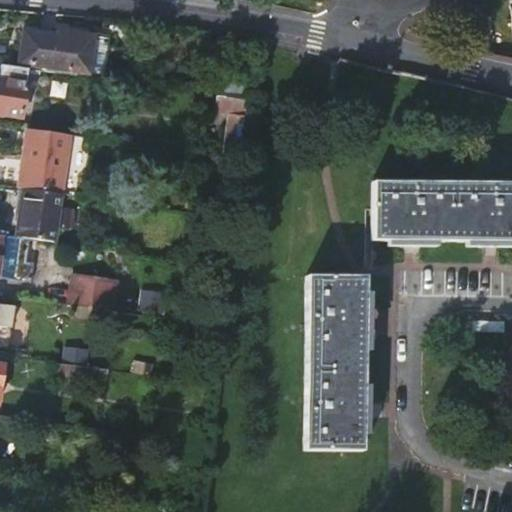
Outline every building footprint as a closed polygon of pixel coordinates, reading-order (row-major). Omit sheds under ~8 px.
[(27,43),(21,43),(18,65),(48,69),(49,66),(80,71),(84,39),(53,34),(52,37),(29,34),(27,43)] [(0,113),(19,116),(24,86),(26,70),(0,66),(0,113)] [(230,116),(224,158),(238,160),(246,101),(216,97),(214,113),(230,116)] [(25,130),(16,189),(23,190),(59,195),(67,136),(25,130)] [(511,184),(372,183),(371,241),(399,241),(494,242),(511,242),(511,184)] [(55,243),(61,196),(59,195),(23,190),(18,238),(55,243)] [(103,255),(83,252),(81,262),(102,265),(103,255)] [(114,284),(70,278),(67,306),(110,312),(114,284)] [(361,279),(305,278),(304,445),(360,447),(360,428),(361,311),(361,279)] [(0,305),(0,327),(9,329),(12,307),(0,305)] [(184,463),(198,465),(201,445),(188,443),(184,463)]
